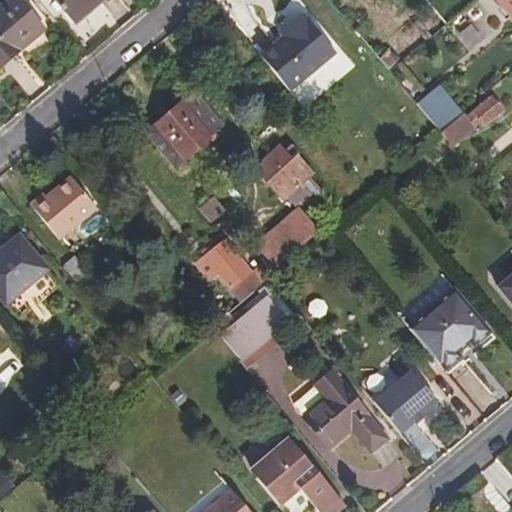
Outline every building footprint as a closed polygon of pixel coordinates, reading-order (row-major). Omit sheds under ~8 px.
[(18,0),(8,0),(0,7),(0,65),(43,29),(18,0)] [(54,0),(72,22),(100,0),(54,0)] [(511,0),(495,0),(511,19),(511,0)] [(258,58),(287,93),(334,54),(304,19),(258,58)] [(192,95),(145,134),(172,167),(220,129),(192,95)] [(481,104),(457,124),(470,140),(505,111),(493,97),(482,105),(481,104)] [(278,149),(254,170),(279,200),(308,176),(293,158),(288,161),(278,149)] [(42,196),(30,207),(58,238),(95,209),(69,178),(45,198),(42,196)] [(306,183),(289,198),(296,208),(306,199),(314,209),(322,202),(306,183)] [(210,227),(190,245),(228,289),(249,272),(210,227)] [(275,271),(308,246),(298,235),(291,240),(281,228),(257,249),(275,271)] [(17,237),(0,251),(0,297),(5,304),(45,271),(17,237)] [(59,268),(74,286),(87,276),(72,258),(59,268)] [(511,280),(498,292),(511,308),(511,280)] [(407,330),(443,371),(461,357),(459,354),(471,343),(474,347),(490,333),(455,291),(407,330)] [(216,337),(238,362),(285,323),(263,298),(216,337)] [(358,389),(398,435),(436,403),(410,372),(402,378),(390,364),(358,389)] [(330,373),(314,386),(326,399),(302,417),(328,448),(351,429),(370,452),(386,439),(330,373)] [(298,491),(314,510),(316,511),(337,511),(344,506),(288,440),(268,455),(274,463),(255,479),(279,508),(298,491)] [(282,511),(311,511),(314,510),(298,491),(279,508),(282,511)] [(243,511),(229,494),(206,511),(243,511)]
